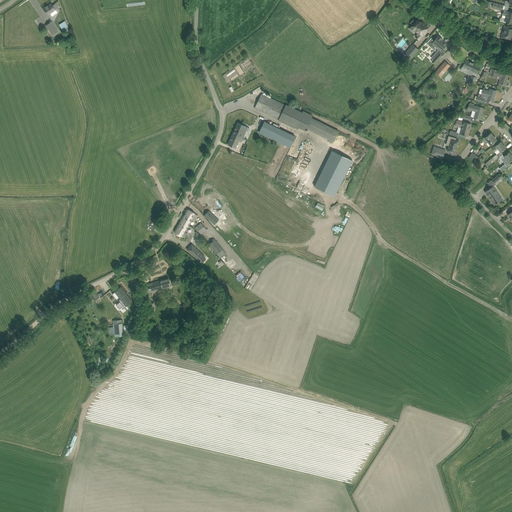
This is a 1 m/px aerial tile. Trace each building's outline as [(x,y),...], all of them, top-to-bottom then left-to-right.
[(46,7),(43,9),(49,17),(51,15),(52,16),(57,12),(56,10),(51,4),(48,6),(46,7)] [(507,11),(504,10),(503,15),(506,16),(505,18),(502,18),(501,18),(500,18),(500,19),(499,21),(505,23),(506,21),(509,22),(511,22),(511,12),(507,11)] [(412,25),(410,28),(415,32),(417,33),(416,34),(417,35),(415,36),(419,40),(427,30),(426,29),(428,27),(427,26),(423,22),(422,23),(418,19),(417,21),(416,22),(413,20),(410,23),(412,25)] [(52,35),(59,31),(52,21),(46,26),(52,35)] [(511,29),(510,29),(510,27),(505,25),(504,25),(503,33),(501,38),(510,40),(511,34),(511,29)] [(431,38),(428,42),(434,48),(435,47),(439,50),(431,58),(433,60),(439,53),(442,56),(445,53),(442,50),(447,45),(443,42),(441,40),(442,39),(438,36),(434,41),(431,38)] [(418,50),(413,45),(401,57),(407,62),(418,50)] [(433,60),(432,62),(434,64),(442,56),(439,53),(433,60)] [(462,67),(468,69),(466,72),(468,73),(467,74),(471,76),(469,82),(474,84),(479,74),(477,73),(480,67),(473,63),(466,60),(462,67)] [(445,61),(435,72),(440,77),(443,74),(440,72),(442,70),(445,72),(451,66),(445,61)] [(502,72),(497,71),(497,70),(493,69),(491,76),(495,77),(495,75),(501,77),(499,83),(501,84),(506,85),(507,82),(506,81),(509,74),(502,72)] [(494,98),(496,91),(490,89),(489,91),(483,90),(481,95),(487,97),(486,100),(493,102),(494,98)] [(262,94),(255,108),(259,110),(278,120),(295,128),(298,129),(299,128),(305,131),(306,129),(311,118),(313,115),(303,111),(302,112),(286,104),(285,105),(266,96),(262,94)] [(469,104),(467,110),(472,111),(471,116),(471,117),(473,117),(476,118),(480,119),(481,116),(481,115),(483,108),(478,107),(477,106),(477,107),(469,104)] [(333,142),(339,131),(311,118),(306,129),(333,142)] [(457,121),(455,126),(463,128),(461,134),(465,135),(468,136),(469,132),(471,124),(466,123),(465,122),(464,123),(457,121)] [(290,148),(295,137),(264,122),(259,133),(290,148)] [(238,123),(233,134),(243,138),(246,131),(248,131),(250,128),(248,127),(238,123)] [(490,145),(497,140),(491,133),(485,138),(483,140),(485,143),(487,143),(488,142),(490,145)] [(241,142),(243,138),(233,134),(228,145),(236,148),(239,141),(241,142)] [(456,139),(456,138),(449,135),(446,144),(449,145),(447,150),(455,153),(459,140),(456,139)] [(496,146),(492,149),(495,152),(498,149),(501,152),(506,148),(501,142),(496,146)] [(434,146),(431,154),(443,158),(446,150),(434,146)] [(332,151),(315,187),(322,190),(334,196),(335,194),(352,160),(345,157),(332,151)] [(471,153),(468,158),(473,162),(479,157),(473,153),(472,152),(472,153),(471,153)] [(501,167),(499,168),(500,168),(502,172),(511,164),(510,161),(511,159),(511,155),(509,152),(505,155),(504,157),(501,159),(503,161),(505,164),(501,167)] [(497,154),(489,160),(491,164),(499,157),(497,155),(497,154)] [(498,175),(492,180),(495,183),(501,178),(498,175)] [(491,188),(486,191),(486,192),(492,200),(491,201),(494,205),(496,204),(497,203),(499,201),(501,200),(496,193),(497,192),(493,186),(491,188)] [(207,192),(198,200),(204,206),(206,208),(209,206),(207,204),(212,198),(207,192)] [(195,220),(198,215),(195,214),(188,209),(181,221),(188,225),(192,218),(195,220)] [(209,211),(204,216),(214,225),(219,220),(209,211)] [(185,238),(188,233),(185,232),(188,225),(181,221),(174,232),(182,237),(185,238)] [(202,224),(197,229),(201,234),(206,230),(202,224)] [(215,240),(209,244),(217,253),(217,254),(220,258),(226,253),(222,249),(215,240)] [(203,263),(206,259),(204,258),(205,256),(195,248),(192,244),(186,250),(200,262),(201,261),(203,263)] [(254,285),(258,278),(253,275),(249,282),(254,285)] [(171,286),(168,278),(160,280),(144,285),(148,296),(152,295),(151,292),(163,289),(171,286)] [(121,287),(115,292),(121,299),(119,300),(120,302),(116,304),(120,309),(125,305),(126,306),(132,302),(121,287)] [(113,328),(109,328),(109,334),(114,333),(115,337),(122,336),(122,332),(123,332),(122,324),(113,324),(113,328)] [(65,339),(48,341),(49,347),(66,346),(65,339)] [(35,346),(30,350),(37,360),(42,356),(35,346)] [(57,359),(48,373),(54,376),(63,362),(57,359)] [(77,360),(71,362),(75,373),(81,371),(77,360)] [(39,367),(27,371),(29,377),(41,373),(39,367)]
